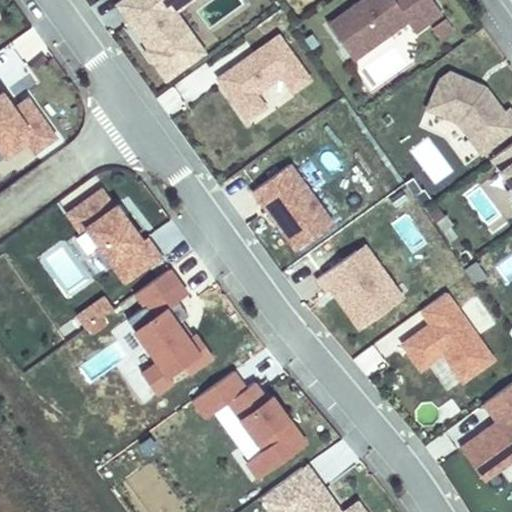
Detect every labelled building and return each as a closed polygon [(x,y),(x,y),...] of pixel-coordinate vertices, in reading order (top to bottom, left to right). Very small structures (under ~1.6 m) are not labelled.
[(188,0),(111,0),(145,47),(140,46),(164,79),(206,49),(177,9),(188,0)] [(353,60),(406,21),(419,11),(428,23),(442,13),(432,0),(399,0),(396,2),(394,0),(362,0),(328,25),(353,60)] [(415,33),(428,23),(419,11),(406,21),(415,33)] [(436,42),(454,28),(443,14),(425,28),(436,42)] [(312,77),(278,29),(210,74),(243,121),(266,106),(258,91),(277,76),(288,93),(312,77)] [(381,87),(405,64),(389,47),(365,70),(381,87)] [(511,131),(511,121),(505,113),(511,109),(486,87),(450,72),(440,79),(428,109),(458,122),(482,154),(511,131)] [(0,87),(0,86),(0,149),(5,158),(26,143),(34,154),(59,135),(30,93),(19,99),(5,84),(0,87)] [(434,184),(452,171),(428,137),(409,150),(434,184)] [(511,143),(491,158),(511,187),(511,143)] [(332,221),(290,162),(248,188),(292,252),(332,221)] [(138,237),(99,185),(62,210),(77,232),(73,234),(85,253),(94,248),(105,265),(108,264),(124,279),(162,253),(144,232),(138,237)] [(507,218),(511,214),(511,199),(505,189),(492,198),(507,218)] [(403,296),(366,243),(312,276),(323,290),(328,287),(356,328),(403,296)] [(187,293),(169,266),(131,290),(144,305),(127,317),(131,326),(128,327),(151,360),(139,369),(155,390),(172,382),(166,375),(180,364),(188,373),(213,356),(201,342),(197,346),(169,306),(187,293)] [(495,356),(445,289),(416,307),(428,321),(397,341),(418,371),(441,356),(460,383),(495,356)] [(74,308),(81,325),(112,312),(105,295),(74,308)] [(233,368),(190,397),(203,419),(226,405),(248,439),(227,452),(249,485),(305,440),(287,413),(268,387),(261,390),(252,379),(244,383),(233,368)] [(511,377),(480,401),(493,417),(456,444),(483,478),(511,458),(511,377)] [(308,461),(257,498),(267,511),(368,511),(357,496),(341,507),(308,461)]
